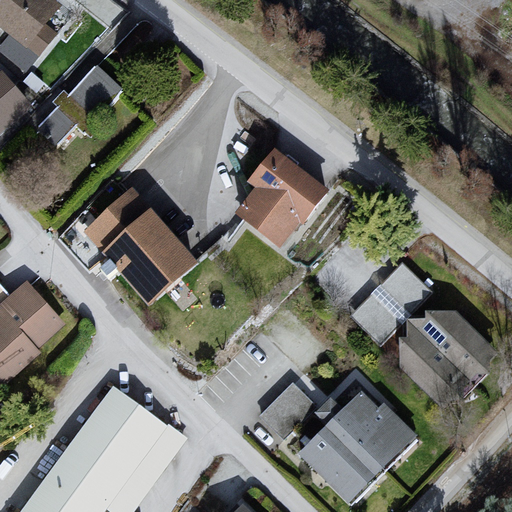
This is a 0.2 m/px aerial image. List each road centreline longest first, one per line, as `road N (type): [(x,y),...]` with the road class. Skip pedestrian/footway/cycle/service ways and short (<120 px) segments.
road 1 (residential): [(511,283),(154,0)]
road 2 (residential): [(299,511),(136,354),(0,194)]
road 3 (residential): [(511,416),(426,511)]
